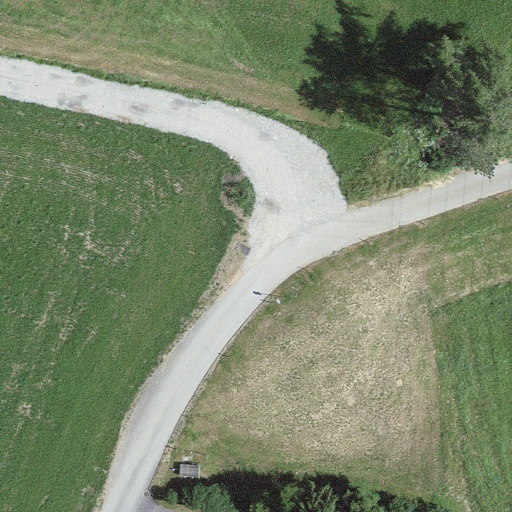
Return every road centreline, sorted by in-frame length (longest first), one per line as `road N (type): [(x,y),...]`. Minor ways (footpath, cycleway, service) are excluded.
road 1 (residential): [(122,511),(171,390),(266,273),(324,239),(511,172)]
road 2 (track): [(0,79),(236,129),(289,169),(324,239)]
